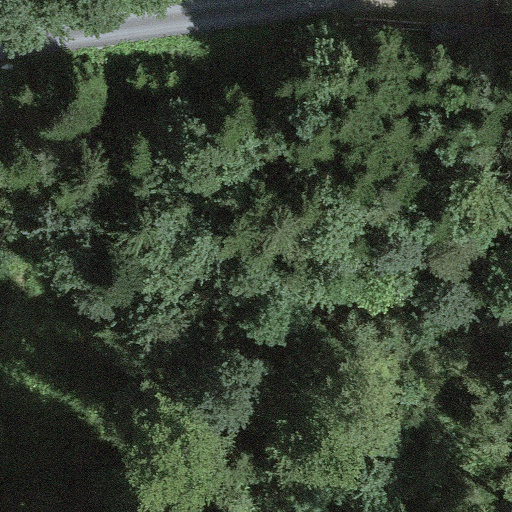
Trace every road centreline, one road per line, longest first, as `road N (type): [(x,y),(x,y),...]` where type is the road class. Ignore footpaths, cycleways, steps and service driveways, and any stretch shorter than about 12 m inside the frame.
road 1 (track): [(511,229),(429,247),(345,291),(232,411)]
road 2 (track): [(0,44),(306,0)]
